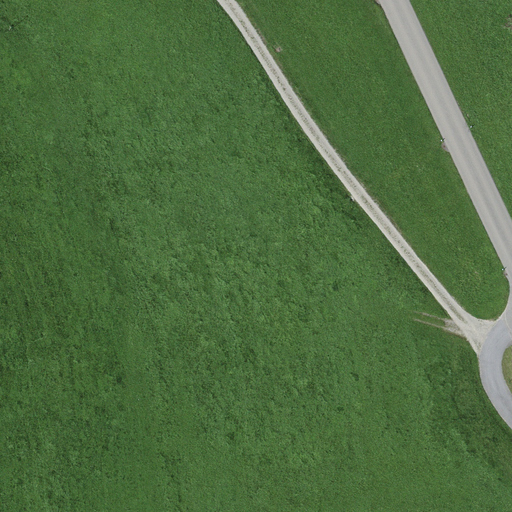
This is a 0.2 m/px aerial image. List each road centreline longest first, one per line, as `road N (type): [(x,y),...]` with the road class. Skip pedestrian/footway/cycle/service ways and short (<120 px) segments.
road 1 (track): [(494,352),(216,0)]
road 2 (tertiary): [(398,0),(511,251)]
